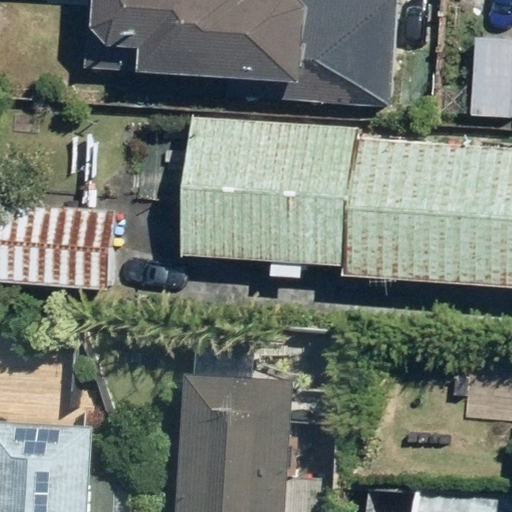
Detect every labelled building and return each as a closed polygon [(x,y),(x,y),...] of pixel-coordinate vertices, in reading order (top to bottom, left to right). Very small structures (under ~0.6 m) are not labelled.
[(98,0),(95,71),(228,77),(227,98),(340,103),(345,0),(341,0),(98,0)] [(511,37),(487,37),(483,115),(511,115),(511,37)] [(286,262),(286,277),(317,278),(318,264),(362,266),(362,277),(511,284),(511,143),(382,136),(383,130),(206,121),(199,257),(286,262)] [(127,208),(0,199),(0,206),(0,280),(121,289),(127,208)] [(511,359),(473,358),(473,375),(458,374),(457,402),(471,403),(470,422),(511,423),(511,359)] [(308,511),(315,378),(209,373),(202,511),(308,511)] [(110,511),(114,421),(2,417),(0,470),(0,511),(110,511)]
